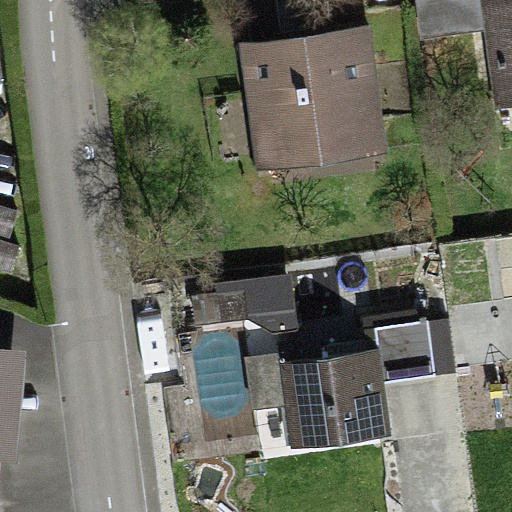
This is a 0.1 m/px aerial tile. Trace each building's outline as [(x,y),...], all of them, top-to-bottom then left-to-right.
[(511,12),(485,15),(495,109),(511,107),(511,12)] [(360,42),(241,55),(253,167),(372,155),(360,42)] [(18,207),(0,202),(0,248),(7,250),(18,207)] [(0,278),(6,280),(13,252),(7,250),(0,248),(0,278)] [(0,461),(52,466),(65,324),(0,318),(0,461)] [(420,325),(372,332),(380,388),(428,381),(420,325)] [(363,357),(278,369),(289,446),(375,433),(363,357)]
